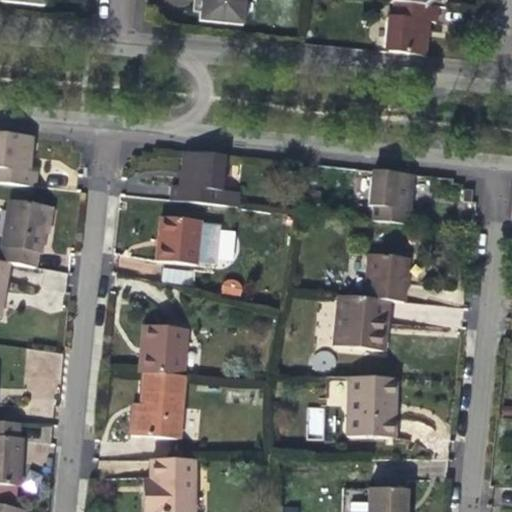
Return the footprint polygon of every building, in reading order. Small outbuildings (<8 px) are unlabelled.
[(238,24),(240,0),(196,0),(197,1),(195,19),(238,24)] [(390,2),(388,17),(383,16),(379,45),(387,52),(421,56),(423,32),(424,21),(433,22),(435,6),(421,5),(390,2)] [(0,168),(34,172),(38,138),(2,134),(0,135),(0,168)] [(177,176),(176,188),(219,192),(223,162),(216,156),(180,152),(177,176)] [(34,172),(0,168),(0,184),(41,188),(42,173),(34,172)] [(294,168),(293,178),(311,180),(312,169),(294,168)] [(373,208),(378,208),(417,212),(418,198),(420,178),(384,174),(376,179),(373,208)] [(219,192),(176,188),(169,187),(168,202),(235,209),(237,194),(219,192)] [(468,192),(466,204),(474,205),(475,193),(468,192)] [(5,201),(0,235),(0,262),(7,264),(33,267),(35,254),(38,254),(39,242),(41,234),(45,207),(5,201)] [(49,208),(45,207),(41,234),(45,235),(49,208)] [(417,212),(378,208),(377,224),(423,228),(424,213),(417,212)] [(194,266),(194,263),(198,223),(198,221),(159,217),(156,240),(154,262),(194,266)] [(217,225),(198,223),(194,263),(213,265),(217,225)] [(367,257),(363,300),(382,302),(387,303),(403,304),(405,283),(407,261),(367,257)] [(163,268),(161,282),(192,285),(194,271),(163,268)] [(239,296),(242,283),(224,278),(221,292),(239,296)] [(382,353),(384,331),(379,330),(382,302),(363,300),(337,298),(332,348),(382,353)] [(138,374),(142,374),(182,378),(186,329),(142,326),(139,354),(138,374)] [(139,414),(132,413),(130,436),(179,440),(184,378),(182,378),(142,374),(140,405),(139,414)] [(346,439),(387,440),(388,402),(394,402),(394,381),(348,380),(346,439)] [(394,410),(394,402),(388,402),(387,440),(397,440),(397,419),(394,419),(394,410)] [(132,410),(132,413),(139,414),(140,405),(132,404),(132,410)] [(325,440),(323,407),(305,408),(307,441),(325,440)] [(0,439),(0,486),(19,488),(21,463),(22,441),(0,439)] [(153,461),(153,482),(153,493),(144,493),(144,511),(195,511),(196,461),(153,461)] [(144,488),(144,493),(153,493),(153,482),(144,482),(144,488)] [(362,511),(363,492),(344,492),(343,511),(362,511)] [(363,492),(362,511),(406,511),(407,493),(363,492)]
